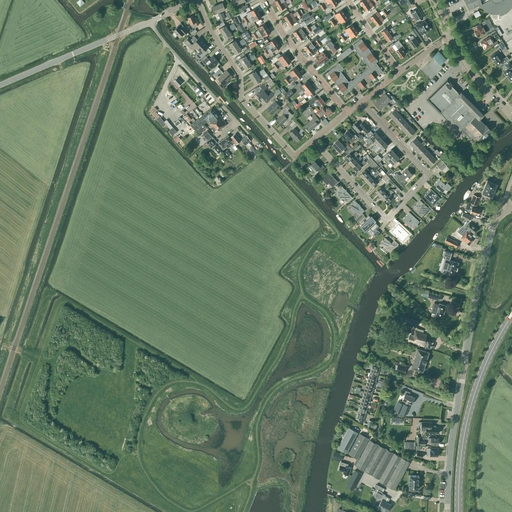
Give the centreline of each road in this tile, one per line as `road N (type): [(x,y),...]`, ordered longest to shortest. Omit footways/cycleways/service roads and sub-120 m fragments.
road 1 (track): [(114,453),(127,412),(129,340),(67,303),(59,304),(20,423)]
road 2 (track): [(170,511),(9,415),(49,293)]
road 3 (unclassified): [(446,511),(478,285),(494,226),(511,209)]
road 4 (residential): [(313,142),(386,220),(426,175),(361,101)]
road 5 (track): [(111,478),(118,456),(52,418),(50,364),(0,344)]
road 6 (primary): [(458,511),(463,434),(487,357),(511,315)]
road 7 (residential): [(294,156),(241,99),(239,76),(196,0)]
road 8 (tertiary): [(0,85),(149,22)]
road 9 (residential): [(149,22),(236,122),(218,138)]
road 10 (residential): [(347,112),(264,0)]
